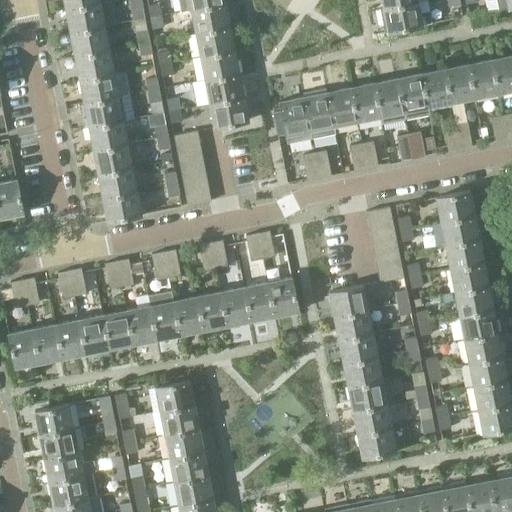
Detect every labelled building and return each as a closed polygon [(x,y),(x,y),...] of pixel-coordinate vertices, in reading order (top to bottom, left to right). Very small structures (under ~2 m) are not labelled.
[(189,0),(191,8),(226,1),(225,0),(189,0)] [(511,0),(496,0),(499,10),(509,7),(511,6),(511,0)] [(105,24),(100,1),(66,7),(70,31),(105,24)] [(191,8),(195,32),(231,25),(226,1),(191,8)] [(385,32),(422,25),(431,23),(429,11),(420,13),(418,1),(383,8),(380,8),(385,32)] [(147,5),(149,17),(160,15),(158,3),(147,5)] [(160,15),(149,17),(151,29),(163,26),(160,15)] [(75,54),(110,48),(105,24),(70,31),(75,54)] [(200,56),(235,49),(231,25),(195,32),(200,56)] [(136,31),(138,43),(149,41),(147,29),(136,31)] [(149,41),(138,43),(140,55),(151,53),(149,41)] [(114,72),(110,48),(75,54),(80,78),(114,72)] [(200,56),(205,79),(240,72),(235,49),(200,56)] [(156,52),(158,64),(170,62),(168,50),(156,52)] [(511,53),(492,58),(499,92),(511,89),(511,53)] [(475,97),(499,92),(492,58),(468,63),(475,97)] [(170,62),(158,64),(161,76),(172,74),(170,62)] [(452,101),(475,97),(468,63),(445,67),(452,101)] [(428,106),(452,101),(445,67),(421,72),(428,106)] [(119,95),(114,72),(80,78),(84,102),(119,95)] [(205,79),(210,103),(245,96),(240,72),(205,79)] [(429,111),(428,106),(421,72),(398,77),(404,111),(405,116),(429,111)] [(145,79),(147,91),(158,88),(156,77),(145,79)] [(381,116),(404,111),(398,77),(374,81),(381,116)] [(351,86),(357,120),(381,116),(374,81),(351,86)] [(334,125),(357,120),(351,86),(327,91),(334,125)] [(158,88),(147,91),(149,103),(160,100),(158,88)] [(310,130),(334,125),(327,91),(326,88),(303,93),(303,95),(310,130)] [(89,126),(124,119),(119,95),(84,102),(89,126)] [(311,135),(310,130),(303,95),(279,100),(286,134),(287,140),(311,135)] [(214,127),(222,126),(249,120),(245,96),(210,103),(214,127)] [(165,99),(167,111),(179,109),(177,97),(165,99)] [(179,109),(167,111),(170,123),(182,121),(179,109)] [(511,112),(503,114),(508,139),(511,138),(511,112)] [(508,139),(503,114),(491,116),(496,142),(508,139)] [(129,142),(124,119),(89,126),(93,149),(129,142)] [(456,123),(461,149),(473,147),(468,121),(456,123)] [(461,149),(456,123),(444,126),(449,151),(461,149)] [(154,126),(156,138),(167,136),(165,124),(154,126)] [(201,142),(199,130),(175,135),(178,147),(201,142)] [(409,133),(414,158),(425,156),(420,130),(409,133)] [(397,135),(402,161),(414,158),(409,133),(397,135)] [(167,136),(156,138),(158,149),(170,147),(167,136)] [(361,142),(366,168),(378,165),(373,139),(361,142)] [(129,142),(93,149),(98,173),(133,166),(129,142)] [(203,154),(201,142),(178,147),(180,158),(203,154)] [(366,168),(361,142),(350,144),(355,170),(366,168)] [(320,177),(331,174),(326,149),(315,151),(320,177)] [(303,154),(308,179),(320,177),(315,151),(303,154)] [(182,170),(205,165),(203,154),(180,158),(182,170)] [(208,177),(205,165),(182,170),(185,182),(208,177)] [(138,190),(133,166),(98,173),(102,197),(138,190)] [(166,184),(177,182),(175,170),(164,172),(166,184)] [(0,214),(0,217),(24,212),(17,177),(0,180),(0,214)] [(187,193),(210,189),(208,177),(185,182),(187,193)] [(177,182),(166,184),(168,196),(179,194),(177,182)] [(212,200),(210,189),(187,193),(189,205),(212,200)] [(441,220),(475,213),(471,189),(436,196),(441,220)] [(143,214),(138,190),(102,197),(107,221),(143,214)] [(390,205),(366,210),(368,222),(392,217),(390,205)] [(480,237),(475,213),(441,220),(446,243),(480,237)] [(400,228),(411,226),(409,214),(397,217),(400,228)] [(392,217),(368,222),(371,234),(395,229),(392,217)] [(411,226),(400,228),(402,240),(413,238),(411,226)] [(258,231),(263,257),(275,254),(270,229),(258,231)] [(397,240),(395,229),(371,234),(373,245),(397,240)] [(263,257),(258,231),(246,233),(252,259),(263,257)] [(485,260),(480,237),(446,243),(450,267),(485,260)] [(211,241),(216,266),(228,263),(223,238),(211,241)] [(399,252),(397,240),(373,245),(375,257),(399,252)] [(216,266),(211,241),(199,243),(204,268),(216,266)] [(164,250),(169,276),(181,273),(176,248),(164,250)] [(164,250),(152,252),(157,278),(169,276),(164,250)] [(399,252),(375,257),(378,269),(402,264),(399,252)] [(117,259),(122,285),(133,282),(128,257),(117,259)] [(117,259),(105,261),(110,287),(122,285),(117,259)] [(489,284),(485,260),(450,267),(455,290),(489,284)] [(406,264),(408,276),(420,274),(417,262),(406,264)] [(404,275),(402,264),(378,269),(380,280),(404,275)] [(69,268),(74,294),(86,292),(81,266),(69,268)] [(69,268),(57,271),(62,296),(74,294),(69,268)] [(420,274),(408,276),(410,288),(422,286),(420,274)] [(22,278),(27,303),(39,301),(34,275),(22,278)] [(268,281),(274,315),(299,310),(292,276),(268,281)] [(27,303),(22,278),(11,280),(16,306),(27,303)] [(251,319),(274,315),(268,281),(244,285),(251,319)] [(334,314),(368,308),(363,283),(329,290),(334,314)] [(494,307),(489,284),(455,290),(460,314),(494,307)] [(227,324),(251,319),(244,285),(221,290),(227,324)] [(397,303),(407,301),(405,289),(394,291),(397,303)] [(203,329),(227,324),(221,290),(197,295),(203,329)] [(180,333),(203,329),(197,295),(173,299),(180,333)] [(156,338),(180,333),(173,299),(150,304),(156,338)] [(410,313),(407,301),(397,303),(399,315),(410,313)] [(150,304),(126,309),(133,343),(156,338),(150,304)] [(464,338),(499,331),(494,307),(460,314),(464,338)] [(373,331),(368,308),(334,314),(339,338),(373,331)] [(103,313),(109,347),(133,343),(126,309),(103,313)] [(415,311),(417,323),(429,321),(426,309),(415,311)] [(103,313),(79,318),(85,352),(109,347),(103,313)] [(55,323),(62,356),(85,352),(79,318),(55,323)] [(429,321),(417,323),(420,335),(431,333),(429,321)] [(55,323),(32,327),(38,361),(62,356),(55,323)] [(38,361),(32,327),(7,332),(14,366),(38,361)] [(377,355),(373,331),(339,338),(343,361),(377,355)] [(503,354),(499,331),(464,338),(469,361),(503,354)] [(406,350),(417,348),(415,336),(403,338),(406,350)] [(419,360),(417,348),(406,350),(408,362),(419,360)] [(508,378),(503,354),(469,361),(474,385),(508,378)] [(382,378),(377,355),(343,361),(348,385),(382,378)] [(425,359),(427,370),(438,368),(436,357),(425,359)] [(438,368),(427,370),(429,382),(440,380),(438,368)] [(154,386),(158,410),(194,402),(189,378),(154,386)] [(387,402),(382,378),(348,385),(353,408),(387,402)] [(511,401),(511,398),(508,378),(474,385),(478,408),(511,401)] [(416,397),(427,395),(425,383),(414,385),(416,397)] [(429,407),(427,395),(416,397),(418,409),(429,407)] [(511,426),(511,401),(478,408),(483,432),(511,426)] [(40,433),(73,427),(68,402),(35,409),(40,433)] [(163,433),(199,426),(194,402),(158,410),(163,433)] [(391,425),(387,402),(353,408),(357,432),(391,425)] [(128,403),(117,405),(119,418),(131,415),(128,403)] [(437,417),(448,414),(446,403),(435,405),(437,417)] [(103,421),(113,419),(111,407),(100,409),(103,421)] [(448,414),(437,417),(440,428),(451,426),(448,414)] [(423,432),(434,430),(432,418),(420,420),(423,432)] [(113,419),(103,421),(105,433),(116,430),(113,419)] [(391,425),(357,432),(362,456),(396,450),(391,425)] [(163,433),(168,457),(204,450),(199,426),(163,433)] [(40,433),(44,457),(78,450),(73,427),(40,433)] [(121,431),(123,442),(135,440),(133,429),(121,431)] [(135,440),(123,442),(125,454),(137,451),(135,440)] [(49,480),(96,471),(94,458),(80,461),(78,450),(44,457),(49,480)] [(173,480),(209,473),(204,450),(168,457),(173,480)] [(110,457),(112,469),(123,467),(121,455),(110,457)] [(123,467),(112,469),(114,480),(125,478),(123,467)] [(49,480),(54,504),(95,495),(91,473),(97,471),(96,471),(49,480)] [(173,480),(177,503),(213,496),(209,473),(173,480)] [(130,478),(132,489),(144,487),(141,475),(130,478)] [(511,475),(488,480),(494,511),(502,511),(511,510),(511,475)] [(494,511),(488,480),(466,484),(471,511),(494,511)] [(442,489),(447,511),(471,511),(466,484),(442,489)] [(144,487),(132,489),(134,501),(146,499),(144,487)] [(447,511),(442,489),(418,493),(422,511),(447,511)] [(395,498),(398,511),(422,511),(418,493),(395,498)] [(55,511),(102,511),(99,496),(96,497),(95,495),(54,504),(55,511)] [(177,503),(179,511),(218,511),(218,507),(216,507),(213,496),(177,503)] [(398,511),(395,498),(371,503),(373,511),(398,511)] [(119,504),(120,511),(131,511),(130,502),(119,504)] [(348,507),(349,511),(373,511),(371,503),(348,507)]
